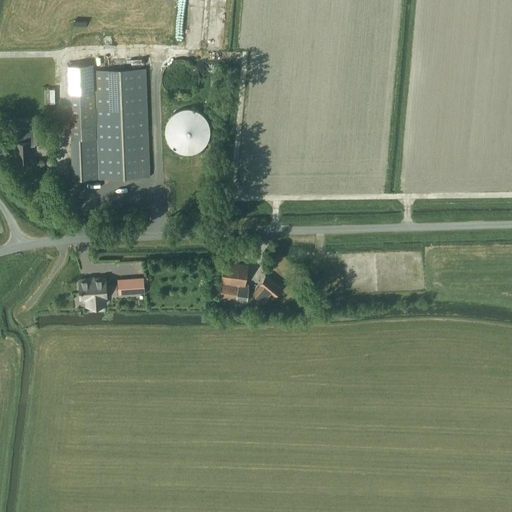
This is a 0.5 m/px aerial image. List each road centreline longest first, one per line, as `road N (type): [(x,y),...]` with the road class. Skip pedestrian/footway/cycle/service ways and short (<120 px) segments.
road 1 (unclassified): [(19,247),(511,224)]
road 2 (track): [(511,194),(233,198),(244,55),(229,55)]
road 3 (track): [(78,192),(63,178),(64,56),(184,51)]
road 4 (track): [(157,50),(157,189)]
